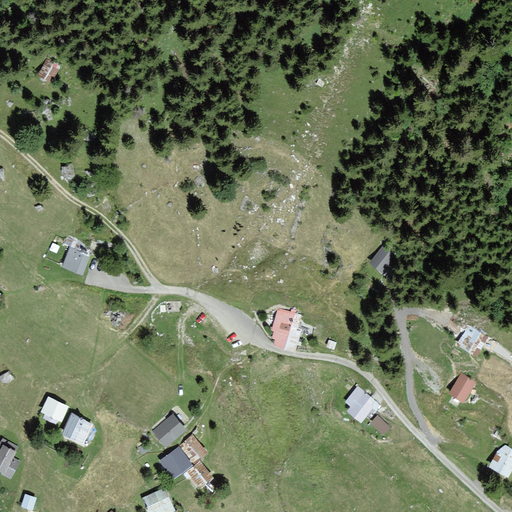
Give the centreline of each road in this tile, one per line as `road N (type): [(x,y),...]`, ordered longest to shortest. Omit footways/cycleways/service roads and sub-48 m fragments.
road 1 (track): [(500,511),(357,367),(269,346),(183,290),(97,281)]
road 2 (track): [(85,382),(154,303),(157,289),(122,236),(0,132)]
road 3 (track): [(184,434),(222,369),(259,341)]
